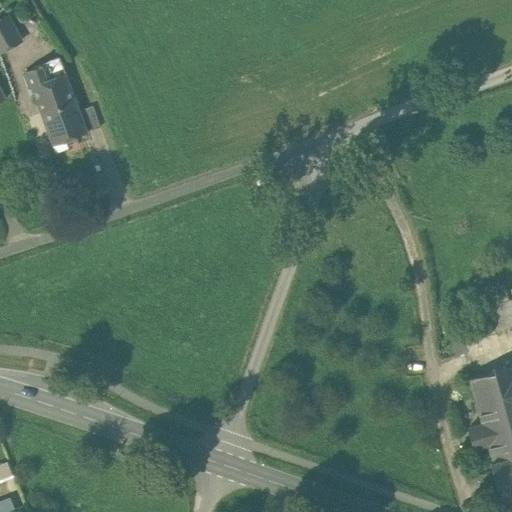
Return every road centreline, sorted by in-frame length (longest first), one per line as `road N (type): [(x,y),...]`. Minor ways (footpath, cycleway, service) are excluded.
road 1 (residential): [(222,465),(340,136),(511,75)]
road 2 (secondary): [(222,465),(0,389)]
road 3 (secondary): [(358,511),(222,465)]
